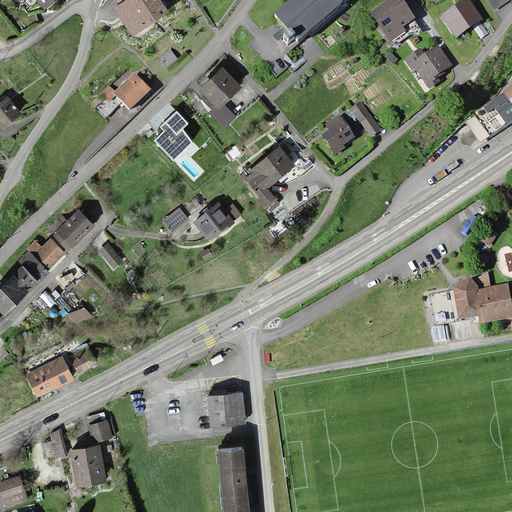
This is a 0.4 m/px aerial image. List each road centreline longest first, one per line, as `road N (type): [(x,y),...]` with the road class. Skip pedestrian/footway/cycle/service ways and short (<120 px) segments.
road 1 (primary): [(238,317),(511,152)]
road 2 (residential): [(218,42),(0,255)]
road 3 (primary): [(0,440),(238,317)]
road 4 (residential): [(511,336),(253,380)]
road 5 (residential): [(511,17),(470,70),(335,185)]
road 6 (residential): [(0,205),(70,86),(94,0)]
road 7 (residential): [(335,185),(218,42)]
road 8 (residential): [(238,317),(249,288),(331,206),(335,185)]
road 9 (residential): [(103,224),(0,327)]
road 10 (residential): [(253,380),(266,511)]
